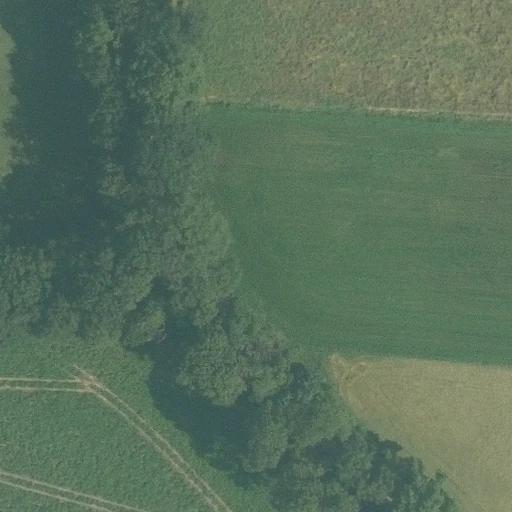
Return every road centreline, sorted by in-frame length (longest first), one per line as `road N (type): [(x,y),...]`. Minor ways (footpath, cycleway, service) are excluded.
road 1 (unclassified): [(392,511),(237,352),(170,256),(145,173),(153,0)]
road 2 (track): [(0,269),(144,277),(197,298)]
road 3 (track): [(145,173),(102,240),(50,271)]
